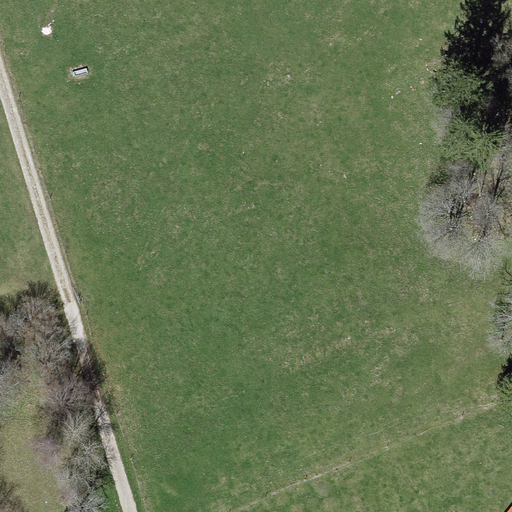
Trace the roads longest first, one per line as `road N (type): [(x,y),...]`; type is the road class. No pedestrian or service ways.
road 1 (track): [(0,93),(68,312)]
road 2 (track): [(126,511),(68,312)]
